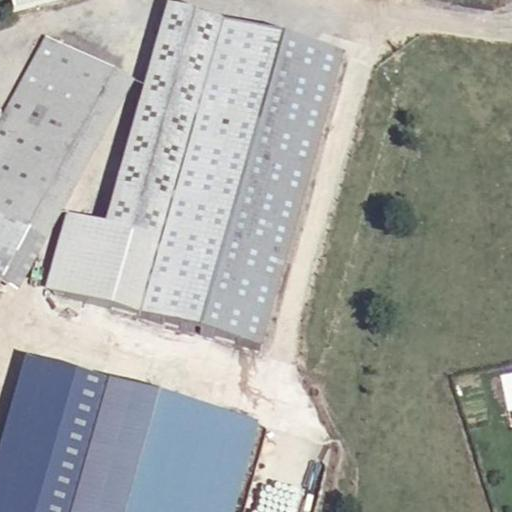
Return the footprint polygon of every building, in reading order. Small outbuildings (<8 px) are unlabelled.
[(51,292),(258,345),(336,53),(161,8),(104,227),(70,219),(51,292)] [(34,36),(0,96),(0,228),(13,236),(105,78),(34,36)] [(0,249),(14,255),(13,236),(0,228),(0,249)] [(0,294),(14,255),(0,249),(0,294)] [(72,511),(106,385),(43,368),(4,511),(72,511)] [(233,511),(257,425),(106,385),(72,511),(233,511)]
